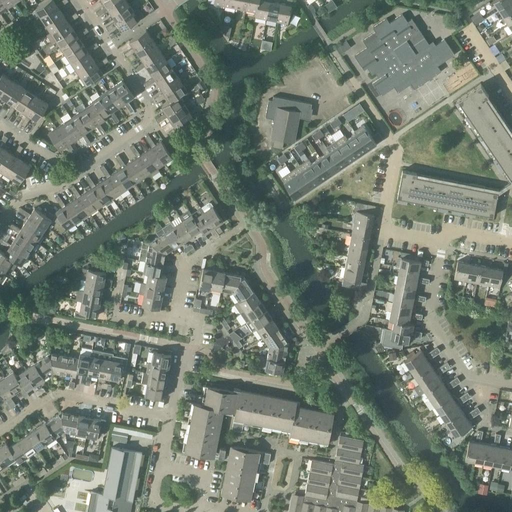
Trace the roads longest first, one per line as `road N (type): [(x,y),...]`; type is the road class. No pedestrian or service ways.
road 1 (residential): [(78,173),(155,124),(79,0)]
road 2 (residential): [(351,77),(398,150),(382,232),(443,244)]
road 3 (residential): [(170,419),(56,393),(0,431)]
road 4 (residential): [(464,373),(428,318),(443,244)]
road 5 (residential): [(178,318),(113,316),(121,250)]
road 6 (residential): [(170,419),(198,323),(178,318)]
